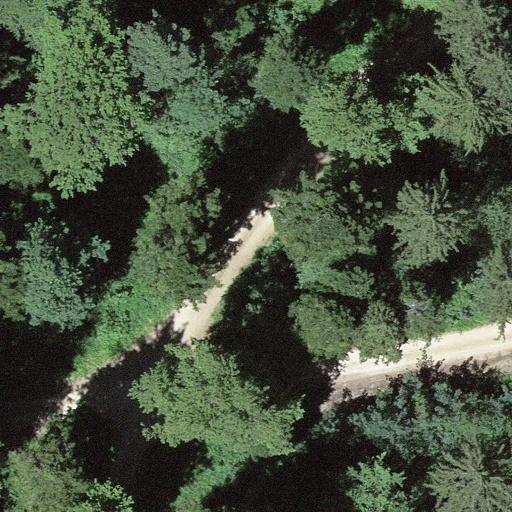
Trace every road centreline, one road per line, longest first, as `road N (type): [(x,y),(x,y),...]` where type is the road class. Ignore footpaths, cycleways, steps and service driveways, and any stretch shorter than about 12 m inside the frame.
road 1 (track): [(486,0),(317,136),(142,375)]
road 2 (track): [(511,353),(142,375)]
road 3 (track): [(0,381),(142,375)]
road 4 (track): [(142,375),(110,511)]
